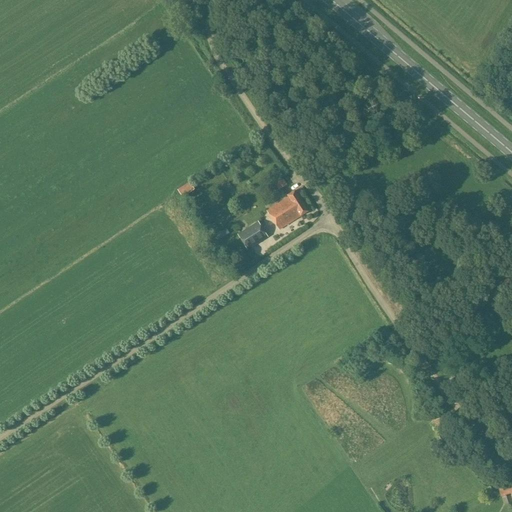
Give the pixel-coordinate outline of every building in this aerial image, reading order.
[(282,188),(287,185),(282,177),(279,179),(274,182),(272,184),(277,192),(282,188)] [(190,182),(178,190),(183,198),(195,190),(190,182)] [(288,196),(289,197),(267,211),(280,230),(301,216),(301,217),(309,212),(295,191),(288,196)] [(248,251),(269,237),(259,221),(238,234),(248,251)] [(449,440),(445,433),(439,437),(444,443),(449,440)] [(498,486),(500,496),(501,497),(506,495),(505,492),(503,485),(498,486)]
